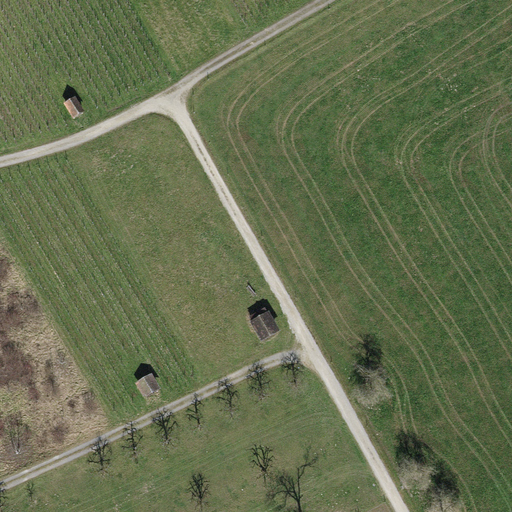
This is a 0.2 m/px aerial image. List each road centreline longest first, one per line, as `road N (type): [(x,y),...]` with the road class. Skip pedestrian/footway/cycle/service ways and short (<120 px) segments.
road 1 (track): [(412,511),(334,347),(192,91)]
road 2 (track): [(349,0),(93,141),(0,160)]
road 3 (track): [(0,485),(334,347)]
